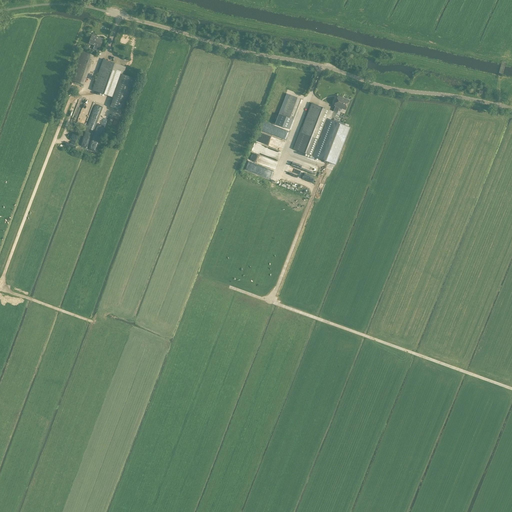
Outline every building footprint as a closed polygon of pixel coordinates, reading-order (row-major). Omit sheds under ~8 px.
[(92,34),(89,43),(95,45),(94,48),(99,50),(100,46),(103,38),(92,34)] [(84,84),(94,55),(82,51),(72,80),(84,84)] [(133,78),(123,75),(126,67),(103,59),(92,90),(115,98),(111,107),(122,111),(133,78)] [(288,99),(281,115),(293,120),(299,103),(301,99),(289,95),(288,99)] [(333,112),(336,113),(337,113),(339,108),(341,108),(342,107),(346,109),(349,100),(344,99),(344,100),(337,97),(334,106),(335,106),(333,112)] [(311,103),(294,149),(328,162),(329,163),(331,163),(332,164),(335,165),(349,127),(346,126),(345,126),(343,125),(333,121),(336,113),(333,112),(311,103)] [(93,128),(102,106),(97,104),(87,125),(93,128)] [(280,119),(278,124),(284,126),(284,127),(288,129),(291,124),(280,119)] [(97,140),(104,126),(99,123),(94,133),(95,133),(93,137),(97,140)] [(287,140),(289,133),(263,124),(253,152),(279,161),(283,152),(276,150),(281,138),(287,140)] [(287,158),(285,164),(311,172),(313,166),(287,158)] [(244,170),(273,179),(275,171),(268,169),(269,166),(263,164),(262,166),(246,161),(244,170)]
